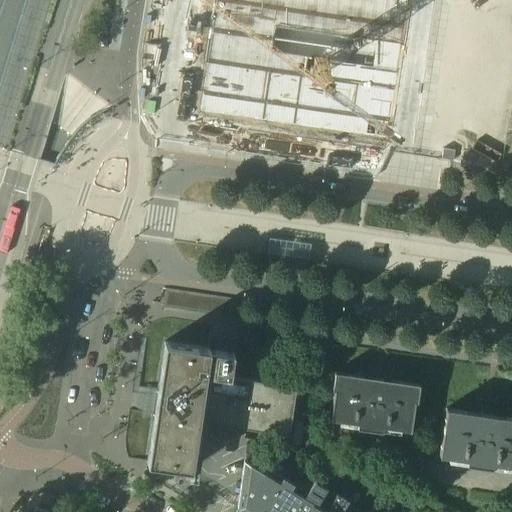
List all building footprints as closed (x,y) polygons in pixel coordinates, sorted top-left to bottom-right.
[(214,0),(199,116),(384,142),(403,0),(214,0)] [(166,287),(162,308),(163,308),(232,319),(305,330),(308,307),(308,305),(511,335),(511,216),(365,195),(208,172),(204,171),(182,168),(177,195),(177,200),(170,240),(169,245),(164,279),(163,283),(168,284),(171,285),(235,294),(234,296),(234,297),(166,287)] [(230,376),(234,352),(236,338),(217,335),(215,349),(165,342),(147,463),(191,469),(199,421),(289,435),(297,386),(230,376)] [(334,389),(330,419),(332,419),(332,424),(357,428),(383,432),(408,435),(408,430),(410,431),(417,384),(334,372),(334,373),(335,373),(333,388),(334,389)] [(511,470),(511,417),(446,408),(439,456),(442,456),(441,460),(466,464),(511,470)] [(245,511),(261,511),(282,477),(287,470),(274,461),(269,469),(266,474),(244,461),(238,507),(245,511)] [(292,483),(282,477),(261,511),(294,511),(307,492),(310,486),(296,478),(292,483)] [(307,492),(294,511),(325,511),(333,501),(336,495),(325,488),(326,487),(314,480),(310,486),(307,492)] [(356,511),(358,510),(347,504),(349,501),(337,494),(336,495),(333,501),(325,511),(356,511)]
